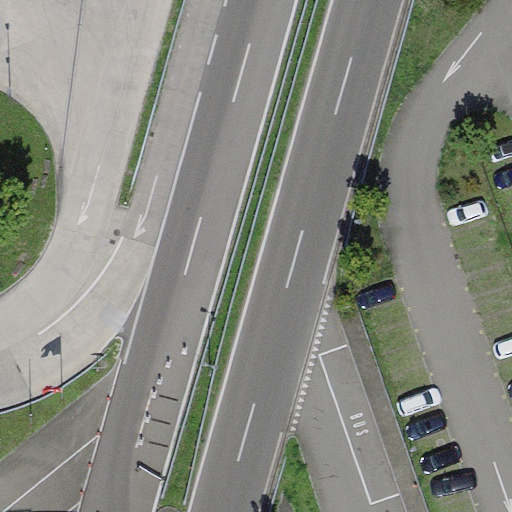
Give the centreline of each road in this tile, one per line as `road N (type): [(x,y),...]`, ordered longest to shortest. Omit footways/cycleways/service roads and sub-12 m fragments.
road 1 (motorway): [(228,511),(372,0)]
road 2 (motorway): [(264,0),(122,511)]
